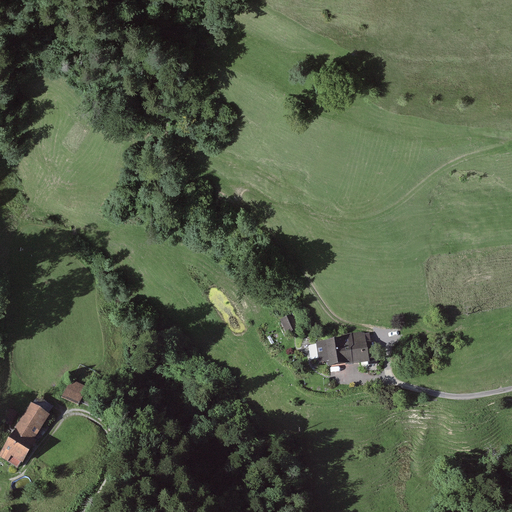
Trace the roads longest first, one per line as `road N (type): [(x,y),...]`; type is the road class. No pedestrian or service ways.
road 1 (track): [(239,198),(337,323),(383,338),(385,374)]
road 2 (track): [(0,476),(21,475),(66,410),(83,411),(102,421),(117,465),(85,511)]
